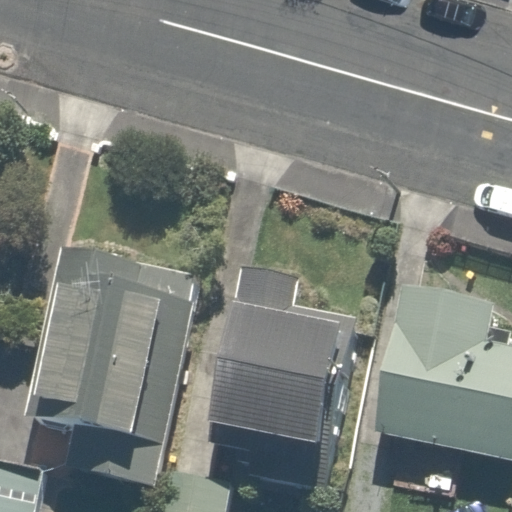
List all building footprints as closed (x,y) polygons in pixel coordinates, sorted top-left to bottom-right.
[(177,476),(211,311),(194,307),(199,285),(78,261),(44,431),(100,442),(92,482),(173,498),(177,476)] [(318,280),(250,270),(224,447),(368,468),(387,338),(311,327),(318,280)] [(511,317),(414,301),(414,302),(390,450),(511,470),(511,317)] [(53,511),(62,473),(0,459),(0,511),(53,511)] [(246,511),(251,490),(177,476),(173,498),(170,511),(246,511)]
